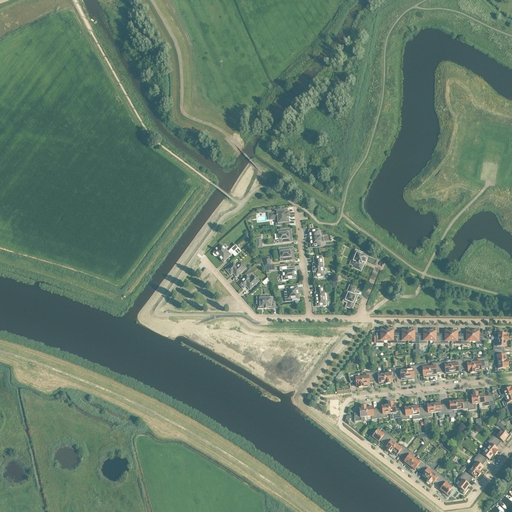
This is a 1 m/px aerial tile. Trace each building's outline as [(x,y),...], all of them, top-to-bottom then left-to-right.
[(276,219),(277,226),(284,225),(289,224),(288,220),(287,220),(287,218),(289,217),(289,213),(288,213),(287,210),(275,211),(275,213),(269,214),(269,220),(276,219)] [(280,234),(279,234),(280,240),(283,239),(283,243),(287,242),(292,242),(292,237),(291,237),(291,234),(291,229),(286,230),(279,231),(280,234)] [(318,230),(314,231),(309,232),(311,248),(320,247),(320,242),(321,241),(320,237),(319,237),(318,230)] [(213,253),(213,254),(213,255),(214,256),(215,257),(216,257),(217,257),(218,256),(221,260),(224,262),(227,259),(232,254),(235,257),(239,254),(241,251),(239,248),(237,245),(236,246),(236,245),(228,252),(222,246),(217,250),(217,249),(215,251),(216,251),(214,252),(213,253)] [(280,258),(281,262),(294,260),(294,255),(293,255),(293,253),(293,248),(279,249),(280,253),(281,253),(281,258),(280,258)] [(353,268),(356,269),(361,271),(363,265),(362,265),(363,262),(365,263),(366,261),(375,264),(365,259),(366,256),(377,260),(356,251),(352,261),(355,262),(353,268)] [(315,277),(318,277),(318,278),(323,277),(322,276),(323,276),(322,267),(323,267),(322,257),(314,258),(314,264),(313,264),(314,269),(313,269),(313,273),(314,273),(315,277)] [(234,263),(230,266),(226,270),(231,275),(233,272),(234,273),(234,274),(236,276),(245,268),(241,263),(237,267),(234,263)] [(287,267),(280,268),(280,272),(283,271),(283,277),(282,277),(283,281),(289,280),(289,279),(296,278),(295,269),(287,270),(287,267)] [(247,276),(243,280),(239,284),(243,289),(247,285),(248,287),(247,287),(250,290),(259,281),(254,277),(250,280),(247,276)] [(322,286),(321,286),(316,287),(317,294),(316,294),(316,299),(317,301),(316,301),(317,301),(317,307),(323,306),(323,307),(326,307),(326,302),(326,301),(325,302),(324,293),(323,293),(322,286)] [(350,286),(346,297),(344,301),(348,303),(346,307),(352,309),(355,301),(354,301),(355,299),(356,299),(357,295),(353,294),(356,288),(350,286)] [(286,293),(284,293),(285,304),(292,303),(292,300),(292,299),(299,298),(298,294),(298,291),(297,287),(286,289),(287,293),(286,293)] [(272,303),(272,298),(257,298),(257,304),(259,304),(259,307),(264,307),(264,310),(268,310),(268,309),(274,309),(274,303),(272,303)] [(384,341),(387,341),(387,331),(381,331),(381,336),(380,336),(380,335),(376,335),(376,340),(376,344),(384,344),(384,341)] [(390,344),(398,344),(398,336),(395,335),(395,337),(393,336),(393,331),(394,331),(387,331),(387,341),(390,341),(390,344)] [(405,341),(408,341),(409,331),(402,331),(403,331),(403,337),(401,337),(401,336),(398,336),(398,344),(405,344),(405,341)] [(411,344),(419,344),(419,336),(416,336),(416,337),(415,337),(415,331),(409,331),(408,341),(412,341),(411,344)] [(427,341),(430,341),(430,331),(424,331),(424,332),(424,337),(423,337),(423,336),(419,336),(419,344),(427,344),(427,341)] [(433,344),(441,344),(441,336),(437,336),(437,337),(436,337),(436,332),(436,331),(430,331),(430,341),(433,341),(433,344)] [(448,342),(451,342),(451,332),(445,331),(445,332),(445,337),(444,337),(444,336),(441,336),(441,344),(448,345),(448,342)] [(498,337),(497,340),(508,341),(508,336),(507,336),(507,334),(507,335),(501,334),(501,332),(501,331),(495,331),(495,332),(495,337),(498,337)] [(454,345),(462,345),(462,336),(459,336),(459,337),(457,337),(457,332),(458,332),(451,332),(451,342),(454,342),(454,345)] [(470,342),(473,342),(473,332),(466,332),(467,332),(467,337),(465,337),(465,336),(462,336),(462,345),(470,345),(470,342)] [(473,332),(473,342),(476,342),(476,345),(484,345),(484,343),(484,336),(480,336),(480,337),(479,337),(479,332),(473,332)] [(494,344),(493,352),(503,352),(503,348),(505,348),(506,348),(506,345),(507,346),(507,341),(508,341),(497,340),(497,344),(494,344)] [(497,359),(497,363),(508,362),(507,357),(506,358),(506,355),(505,355),(503,356),(503,352),(493,352),(494,360),(497,359)] [(477,362),(474,363),(473,363),(475,373),(479,372),(479,371),(481,371),(481,369),(486,368),(485,362),(485,358),(477,359),(477,362)] [(469,359),(462,360),(463,369),(468,369),(468,372),(468,373),(470,372),(470,374),(475,373),(473,363),(474,363),(473,360),(470,360),(469,359)] [(447,362),(440,363),(441,372),(445,372),(446,374),(445,374),(448,374),(448,375),(452,374),(451,364),(451,361),(451,360),(447,360),(447,362)] [(454,361),(451,361),(451,364),(452,374),(457,374),(457,373),(459,372),(458,370),(463,369),(462,360),(454,361)] [(495,367),(495,372),(502,372),(502,371),(501,369),(507,368),(507,369),(507,367),(508,366),(508,362),(497,363),(498,366),(495,367)] [(432,367),(429,367),(430,377),(434,377),(434,376),(437,375),(436,375),(436,373),(441,372),(440,363),(432,364),(432,367)] [(425,365),(417,366),(418,375),(423,375),(423,377),(426,377),(426,378),(430,377),(429,367),(425,368),(425,365)] [(410,369),(406,370),(408,380),(412,380),(412,378),(414,378),(414,376),(418,375),(417,366),(410,367),(410,369)] [(402,367),(395,368),(396,378),(401,377),(401,379),(401,380),(403,379),(403,381),(408,380),(406,370),(403,370),(402,367)] [(388,374),(385,374),(386,385),(390,384),(390,383),(392,382),(392,379),(396,378),(395,368),(387,369),(388,374)] [(380,372),(373,373),(374,382),(379,382),(379,384),(381,384),(381,385),(385,384),(385,385),(386,385),(385,374),(381,375),(380,372)] [(366,377),(362,377),(363,388),(364,388),(363,387),(368,387),(367,386),(370,385),(369,383),(374,382),(373,373),(365,374),(366,377)] [(358,375),(353,375),(349,376),(349,375),(348,375),(350,382),(356,381),(357,387),(356,387),(358,387),(359,388),(363,388),(362,377),(358,378),(358,375)] [(503,394),(505,398),(511,394),(511,389),(511,390),(511,388),(510,388),(505,390),(505,389),(505,388),(498,389),(498,390),(500,395),(501,395),(503,394)] [(472,402),(467,402),(469,412),(469,411),(475,410),(475,404),(479,404),(478,393),(473,394),(473,396),(471,396),(472,402)] [(490,403),(489,396),(485,396),(484,394),(485,394),(482,394),(482,393),(478,394),(478,393),(479,404),(482,404),(483,406),(490,406),(490,403)] [(503,402),(506,408),(511,405),(511,394),(505,398),(506,401),(503,402)] [(450,404),(445,405),(446,415),(454,414),(453,411),(457,410),(456,400),(451,401),(452,402),(449,402),(450,404)] [(460,400),(456,400),(457,410),(458,414),(469,413),(469,412),(467,402),(463,403),(462,401),(463,401),(463,400),(460,401),(460,400)] [(438,402),(433,403),(435,413),(438,413),(439,416),(446,415),(445,405),(440,406),(440,404),(440,403),(438,404),(438,402)] [(393,403),(388,404),(389,414),(390,420),(395,419),(401,418),(401,420),(402,420),(400,410),(396,410),(395,405),(395,404),(393,405),(393,403)] [(427,407),(423,408),(424,417),(431,416),(431,414),(435,413),(433,403),(429,403),(429,405),(427,405),(427,407)] [(382,408),(377,409),(379,419),(386,418),(386,415),(389,414),(388,404),(384,405),(384,406),(382,406),(382,408)] [(416,405),(411,406),(413,420),(424,419),(423,408),(418,408),(418,406),(416,406),(416,405)] [(366,407),(367,417),(371,417),(371,420),(379,419),(377,409),(373,410),(373,408),(373,407),(370,408),(370,406),(366,407)] [(405,409),(400,410),(402,420),(409,419),(409,416),(412,416),(411,406),(407,406),(407,407),(404,408),(405,408),(405,409)] [(354,415),(354,422),(355,422),(364,421),(364,422),(368,422),(367,417),(366,407),(361,407),(361,409),(359,409),(360,409),(360,415),(355,415),(354,415)] [(380,440),(384,443),(390,436),(384,431),(382,433),(378,430),(375,434),(374,433),(373,433),(372,434),(371,436),(370,435),(370,436),(370,437),(375,441),(375,440),(379,443),(379,442),(380,440)] [(496,433),(491,438),(499,444),(502,441),(503,442),(503,443),(506,439),(507,440),(511,435),(510,434),(508,432),(507,432),(506,433),(505,433),(501,430),(498,434),(496,433)] [(386,450),(390,453),(397,445),(394,443),(396,440),(390,436),(384,443),(387,446),(386,448),(387,449),(386,450)] [(489,447),(486,449),(495,456),(498,452),(497,451),(498,450),(498,449),(497,450),(496,448),(499,444),(491,438),(486,445),(489,447)] [(398,454),(402,457),(408,450),(401,445),(400,447),(397,445),(390,453),(390,454),(391,453),(394,456),(395,455),(397,456),(398,454)] [(482,450),(477,457),(485,463),(488,459),(489,460),(491,458),(492,459),(494,456),(495,456),(486,449),(484,452),(482,450)] [(405,465),(409,467),(415,459),(412,457),(414,455),(408,450),(402,457),(406,460),(404,462),(406,464),(405,465)] [(474,465),(472,467),(481,474),(480,474),(483,470),(482,470),(484,468),(483,467),(483,468),(482,466),(485,463),(477,457),(472,463),(474,465)] [(416,468),(420,471),(426,464),(420,459),(418,461),(415,459),(409,467),(412,470),(413,469),(415,470),(416,468)] [(426,482),(427,482),(435,471),(426,464),(420,471),(424,474),(423,476),(422,476),(424,478),(423,479),(427,481),(426,482)] [(468,468),(463,475),(470,481),(473,477),(475,478),(476,477),(478,478),(481,474),(472,467),(470,470),(468,468)] [(434,483),(438,486),(444,478),(435,471),(427,482),(430,485),(431,483),(433,485),(433,484),(434,483)] [(463,475),(461,477),(458,480),(461,482),(457,486),(461,489),(460,490),(460,491),(461,492),(463,494),(462,494),(463,494),(464,495),(468,490),(467,489),(470,485),(469,485),(468,484),(470,481),(463,475)] [(444,478),(438,486),(442,488),(440,490),(443,493),(443,494),(448,498),(448,497),(449,497),(449,496),(450,494),(450,493),(450,492),(449,492),(452,488),(448,485),(450,483),(444,478)]
